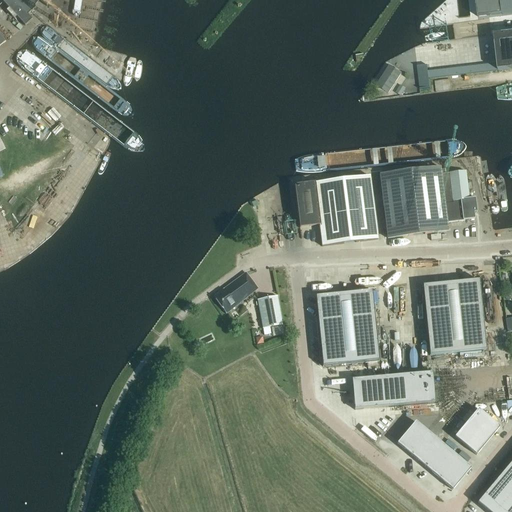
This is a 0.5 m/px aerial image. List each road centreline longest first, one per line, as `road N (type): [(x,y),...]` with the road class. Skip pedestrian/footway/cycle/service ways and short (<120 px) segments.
road 1 (unclassified): [(440,511),(310,401),(294,257)]
road 2 (unclassified): [(294,257),(511,247)]
